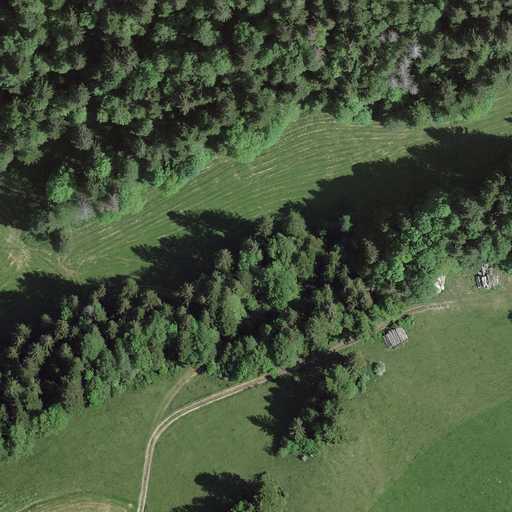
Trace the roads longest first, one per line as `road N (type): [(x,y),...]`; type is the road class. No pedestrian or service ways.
road 1 (track): [(174,0),(81,115),(46,186),(33,221),(35,252),(54,276),(85,286),(202,293),(286,280),(433,302)]
road 2 (track): [(140,511),(156,434),(168,421),(433,302)]
road 3 (track): [(160,430),(187,376),(264,338),(298,308),(308,287)]
